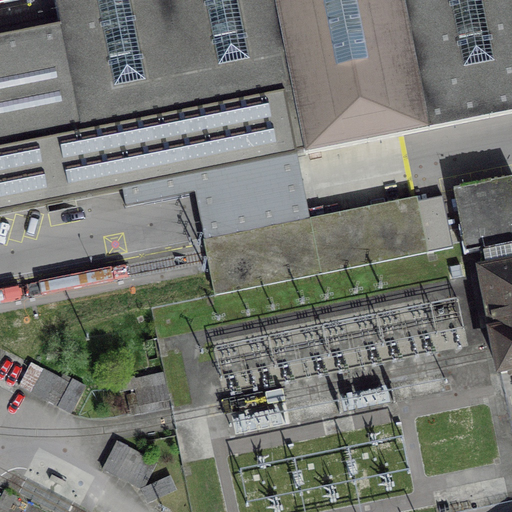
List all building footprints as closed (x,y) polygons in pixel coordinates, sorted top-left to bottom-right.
[(511,0),(55,0),(58,11),(61,27),(0,38),(0,214),(123,191),(126,207),(195,193),(198,192),(195,176),(297,156),(297,154),(305,152),(306,154),(429,131),(511,113),(511,0)] [(310,222),(297,156),(195,176),(198,192),(195,193),(205,243),(310,222)] [(511,177),(453,189),(464,245),(466,253),(480,250),(484,271),(511,265),(511,177)] [(416,201),(310,222),(205,243),(208,255),(215,295),(427,253),(416,201)] [(511,265),(484,271),(481,272),(494,333),(489,334),(490,340),(494,339),(499,364),(496,365),(497,371),(500,371),(500,374),(507,372),(507,369),(511,368),(511,265)] [(70,384),(31,363),(19,386),(71,413),(85,387),(72,380),(70,384)] [(133,415),(170,408),(163,373),(119,381),(121,389),(127,388),(133,415)] [(102,468),(139,488),(153,461),(116,442),(102,468)] [(169,476),(140,488),(146,502),(174,490),(169,476)]
